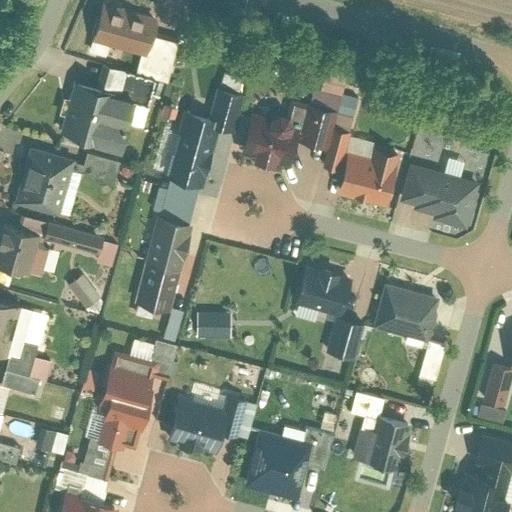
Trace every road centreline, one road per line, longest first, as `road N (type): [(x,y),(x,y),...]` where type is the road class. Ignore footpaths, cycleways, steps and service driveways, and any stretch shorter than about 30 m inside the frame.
road 1 (unclassified): [(511,59),(261,0)]
road 2 (residential): [(419,511),(485,266)]
road 3 (residential): [(485,266),(258,207)]
